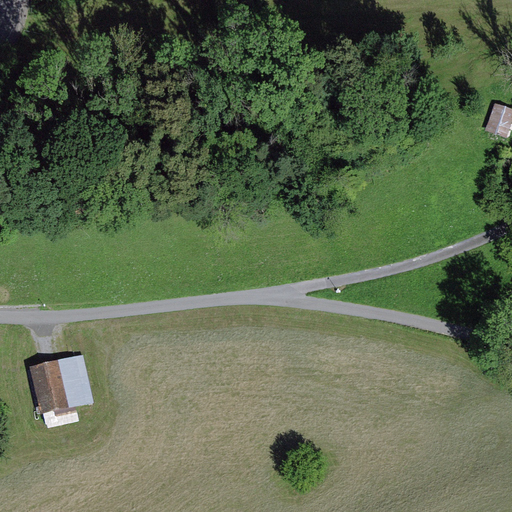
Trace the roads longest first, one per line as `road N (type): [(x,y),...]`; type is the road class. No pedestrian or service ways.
road 1 (residential): [(0,318),(277,295)]
road 2 (residential): [(277,295),(511,234)]
road 3 (residential): [(277,295),(511,343)]
